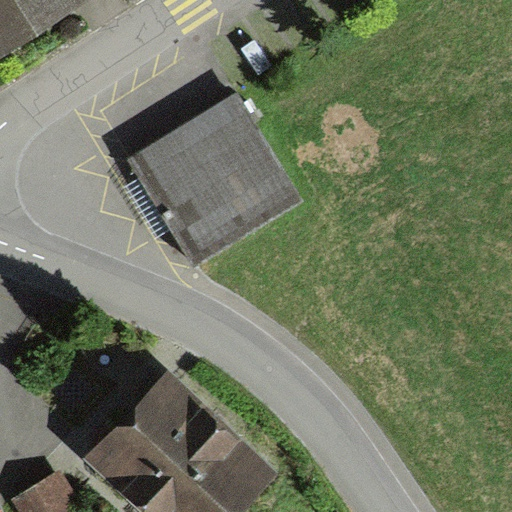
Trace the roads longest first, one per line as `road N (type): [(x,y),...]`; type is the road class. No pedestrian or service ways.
road 1 (residential): [(0,241),(198,323),(300,391),(392,511)]
road 2 (residential): [(0,131),(194,0)]
